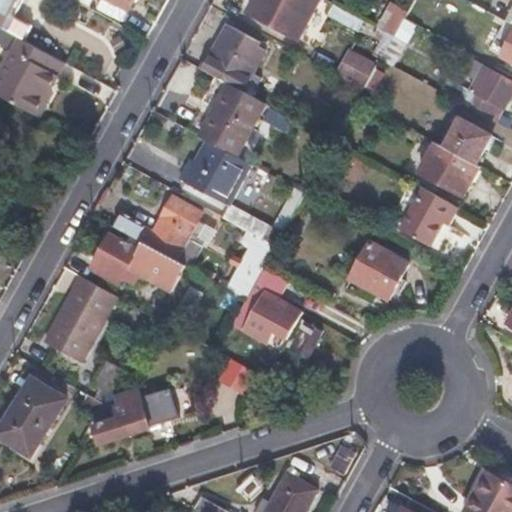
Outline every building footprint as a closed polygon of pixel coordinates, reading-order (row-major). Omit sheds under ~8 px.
[(15,0),(0,0),(0,29),(14,37),(19,39),(24,42),(32,26),(8,14),(15,0)] [(73,0),(89,8),(93,0),(73,0)] [(107,0),(126,11),(132,0),(107,0)] [(252,0),(247,12),(296,39),(316,0),(252,0)] [(390,3),(379,31),(395,38),(406,9),(390,3)] [(57,39),(32,26),(24,42),(49,55),(57,39)] [(212,58),(207,55),(200,68),(230,84),(245,92),(267,53),(259,48),(262,44),(229,26),(212,58)] [(14,37),(0,29),(0,43),(8,48),(14,37)] [(511,37),(502,57),(511,62),(511,37)] [(24,42),(19,39),(0,73),(0,96),(34,115),(63,63),(49,55),(24,42)] [(376,69),(349,54),(337,75),(352,83),(364,89),(376,69)] [(484,67),(479,64),(471,79),(476,82),(484,67)] [(511,81),(484,67),(476,82),(470,92),(486,101),(503,110),(511,93),(511,81)] [(364,89),(352,83),(324,135),(335,141),(358,101),(364,89)] [(454,83),(448,95),(479,112),(486,101),(470,92),(454,83)] [(245,92),(230,84),(202,137),(204,139),(234,155),(263,102),(245,92)] [(492,135),(461,119),(445,147),(477,164),(492,135)] [(234,155),(204,139),(183,178),(228,202),(249,163),(234,155)] [(436,142),(420,172),(465,196),(481,166),(477,164),(445,147),(436,142)] [(17,192),(7,187),(0,199),(0,201),(8,207),(17,192)] [(455,205),(426,189),(403,231),(433,247),(445,224),(455,205)] [(27,198),(17,192),(8,207),(2,218),(13,224),(27,198)] [(172,197),(161,216),(191,233),(198,221),(202,214),(172,197)] [(465,210),(455,205),(445,224),(455,229),(465,210)] [(120,209),(112,225),(129,234),(137,238),(145,224),(120,209)] [(161,216),(154,228),(145,243),(186,265),(190,267),(203,245),(189,237),(191,233),(161,216)] [(284,232),(262,220),(254,234),(277,246),(284,232)] [(205,225),(198,221),(191,233),(198,237),(205,225)] [(154,228),(145,224),(137,238),(145,243),(154,228)] [(124,242),(110,235),(94,263),(106,270),(104,275),(119,284),(128,268),(171,292),(186,265),(145,243),(137,238),(129,234),(124,242)] [(249,244),(259,250),(249,269),(238,263),(225,286),(247,298),(264,269),(277,246),(254,234),(249,244)] [(409,263),(370,242),(350,277),(389,299),(409,263)] [(247,298),(240,312),(275,332),(288,339),(299,319),(302,312),(279,299),(275,307),(283,312),(282,314),(259,301),(269,283),(288,293),(293,285),(264,269),(247,298)] [(116,296),(81,277),(45,342),(79,362),(116,296)] [(275,332),(240,312),(228,334),(240,341),(244,333),(267,346),(275,332)] [(302,312),(299,319),(321,331),(325,325),(302,312)] [(321,331),(299,319),(288,339),(284,346),(306,358),(321,331)] [(66,397),(32,378),(0,432),(0,435),(33,455),(66,397)] [(137,391),(115,398),(120,413),(122,418),(129,416),(135,434),(150,429),(137,391)] [(108,394),(102,403),(92,422),(94,427),(114,421),(112,415),(120,413),(115,398),(108,394)] [(181,410),(166,416),(176,443),(191,438),(181,410)] [(120,413),(112,415),(114,421),(122,418),(120,413)] [(122,418),(114,421),(94,427),(100,446),(135,434),(129,416),(122,418)] [(475,498),(472,497),(464,511),(465,511),(511,511),(511,485),(489,472),(475,498)] [(284,475),(286,476),(265,511),(302,511),(314,491),(316,493),(317,490),(285,473),(284,475)] [(228,511),(229,511),(200,496),(190,511),(228,511)] [(436,511),(410,498),(402,511),(436,511)]
